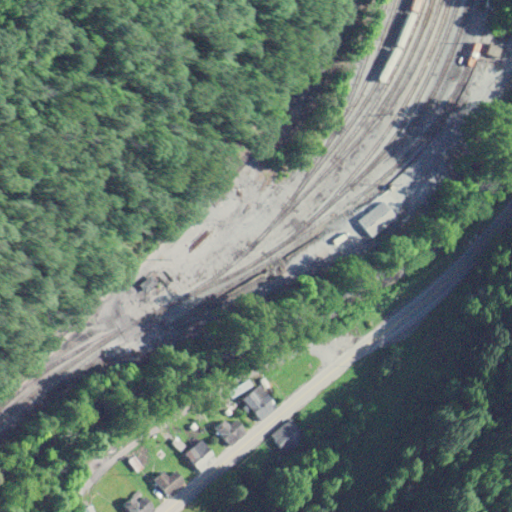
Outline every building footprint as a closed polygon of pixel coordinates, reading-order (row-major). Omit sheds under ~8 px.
[(361,218),(374,236),(401,218),(388,200),(361,218)] [(244,397),(262,420),(279,407),(261,384),(244,397)] [(216,428),(233,445),(248,431),(236,419),(231,424),(226,419),(216,428)] [(214,452),(203,439),(186,452),(197,466),(214,452)] [(165,471),(156,479),(170,495),(186,481),(177,471),(170,477),(165,471)] [(130,511),(150,511),(155,507),(146,497),(140,503),(133,497),(124,506),(130,511)] [(183,511),(204,511),(206,511),(195,500),(183,511)]
